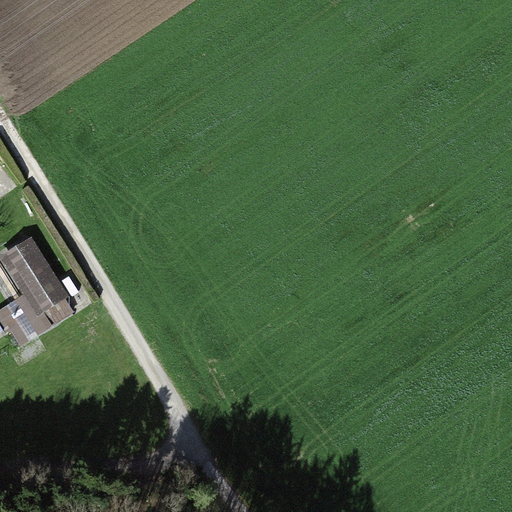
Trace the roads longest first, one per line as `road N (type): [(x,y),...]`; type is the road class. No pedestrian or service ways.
road 1 (track): [(0,126),(194,438)]
road 2 (track): [(0,477),(148,471),(194,438)]
